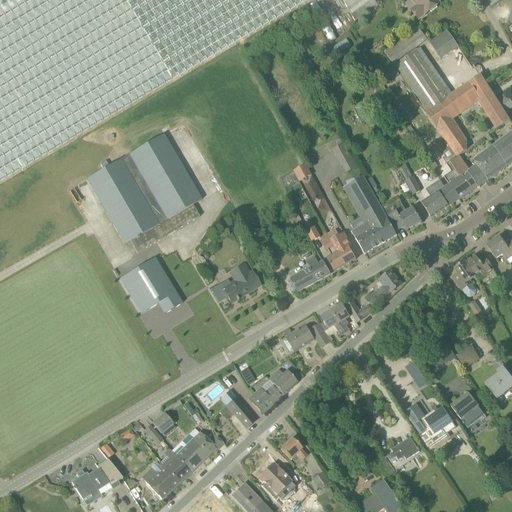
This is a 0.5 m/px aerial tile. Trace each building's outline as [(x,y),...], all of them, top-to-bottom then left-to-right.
[(0,0),(0,183),(21,171),(173,81),(173,80),(309,0),(0,0)] [(372,0),(342,0),(354,21),(377,6),(372,0)] [(412,10),(419,20),(440,4),(436,0),(414,0),(419,5),(412,10)] [(328,42),(337,38),(317,1),(309,5),(328,42)] [(393,64),(427,40),(419,28),(384,53),(393,64)] [(441,60),(459,48),(448,31),(430,43),(441,60)] [(347,39),(332,48),(336,55),(351,47),(347,39)] [(481,75),(480,76),(452,95),(420,49),(395,66),(428,113),(426,114),(449,147),(457,158),(459,157),(466,152),(466,146),(466,142),(464,138),(453,120),(479,102),(490,120),(497,130),(510,122),(481,75)] [(309,61),(304,65),(314,82),(319,79),(309,61)] [(384,78),(388,83),(399,76),(395,70),(384,78)] [(511,105),(507,97),(499,102),(504,110),(511,105)] [(200,218),(193,206),(202,201),(163,135),(86,180),(124,246),(132,241),(138,253),(200,218)] [(511,135),(494,149),(507,168),(511,164),(511,135)] [(344,144),(334,150),(346,173),(357,168),(344,144)] [(478,188),(507,168),(494,149),(474,163),(476,166),(469,171),(459,157),(457,158),(449,147),(442,152),(450,163),(461,178),(468,173),(478,188)] [(312,176),(306,165),(294,172),(300,183),(312,176)] [(288,175),(293,184),(299,181),(294,173),(288,175)] [(460,178),(449,186),(460,200),(476,190),(478,188),(468,173),(461,178),(460,178)] [(343,189),(364,225),(351,233),(365,255),(397,237),(363,178),(343,189)] [(422,192),(414,178),(406,182),(414,197),(422,192)] [(432,219),(460,200),(449,186),(422,204),(432,219)] [(397,213),(389,217),(397,232),(405,227),(407,231),(421,223),(413,209),(407,213),(399,200),(392,204),(397,213)] [(312,242),(314,241),(320,238),(315,228),(307,232),(312,242)] [(335,232),(329,235),(332,241),(331,241),(345,266),(356,260),(349,247),(351,246),(344,234),(338,237),(335,232)] [(334,273),(345,266),(331,241),(332,241),(329,235),(321,240),(324,245),(322,246),(326,252),(328,250),(332,257),(327,260),(334,273)] [(511,242),(511,241),(505,245),(500,237),(486,247),(496,260),(503,255),(507,261),(511,257),(511,242)] [(475,256),(466,263),(476,277),(480,274),(484,279),(494,271),(491,266),(485,270),(475,256)] [(310,269),(290,279),(298,293),(330,275),(323,262),(319,264),(316,258),(307,263),(310,269)] [(158,305),(164,315),(182,304),(155,259),(120,280),(141,315),(158,305)] [(452,278),(466,298),(470,298),(475,295),(476,291),(472,285),(473,285),(470,282),(476,277),(466,263),(465,262),(454,270),(457,274),(452,278)] [(252,272),(249,274),(244,266),(230,274),(235,282),(229,285),(228,282),(212,291),(219,302),(228,297),(232,304),(237,301),(238,302),(239,301),(238,300),(260,286),(252,272)] [(402,285),(391,271),(379,281),(384,287),(367,300),(373,307),(402,285)] [(475,302),(469,306),(480,323),(486,319),(475,302)] [(342,305),(332,312),(346,335),(350,332),(347,327),(349,325),(346,320),(349,318),(342,305)] [(368,306),(359,312),(356,308),(350,312),(357,324),(364,319),(363,318),(372,312),(368,306)] [(326,326),(323,328),(329,337),(337,332),(341,338),(346,335),(332,312),(321,318),(326,326)] [(331,344),(327,338),(329,337),(323,328),(322,329),(320,325),(309,332),(306,327),(286,339),(287,341),(284,342),(290,353),(293,351),(295,354),(314,342),(313,340),(315,339),(321,349),(331,344)] [(444,345),(433,351),(442,365),(452,359),(444,345)] [(479,361),(471,348),(457,356),(465,369),(479,361)] [(256,382),(247,368),(240,373),(248,386),(256,382)] [(497,401),(511,388),(511,381),(503,369),(498,373),(500,375),(486,386),(497,401)] [(268,380),(283,397),(298,383),(287,372),(283,375),(279,371),(268,380)] [(423,385),(419,376),(413,379),(418,387),(423,385)] [(263,415),(283,397),(268,380),(249,399),(263,415)] [(465,425),(468,429),(485,416),(476,403),(475,402),(474,402),(469,394),(452,408),(457,416),(459,417),(463,423),(464,425),(465,425)] [(246,430),(256,422),(236,399),(227,407),(246,430)] [(406,413),(420,434),(419,435),(434,457),(454,444),(452,441),(461,436),(443,410),(426,422),(423,417),(424,417),(416,406),(406,413)] [(175,429),(172,425),(164,415),(153,424),(161,434),(164,438),(175,429)] [(163,441),(158,435),(150,426),(144,431),(152,440),(156,446),(163,441)] [(120,442),(134,437),(132,430),(118,434),(120,442)] [(201,463),(213,452),(215,450),(201,434),(194,440),(189,435),(179,445),(188,455),(191,455),(193,458),(194,456),(201,463)] [(296,455),(299,458),(302,461),(308,456),(292,439),(280,450),(290,461),(296,455)] [(392,451),(394,454),(386,459),(395,473),(404,467),(402,465),(420,454),(410,439),(392,451)] [(114,454),(113,453),(106,445),(100,450),(107,459),(114,454)] [(176,457),(191,473),(201,463),(194,456),(193,458),(191,455),(188,455),(179,445),(172,452),(176,457)] [(162,464),(180,483),(191,473),(176,457),(172,452),(170,449),(164,455),(168,459),(162,464)] [(88,493),(92,498),(99,494),(100,495),(111,489),(110,487),(123,479),(108,461),(97,467),(98,470),(88,476),(87,474),(71,483),(74,488),(73,488),(74,490),(75,490),(80,498),(88,493)] [(159,462),(150,470),(141,479),(162,501),(180,483),(162,464),(159,462)] [(259,479),(276,497),(290,483),(273,465),(259,479)] [(323,473),(313,480),(320,491),(330,484),(323,473)] [(373,489),(376,494),(379,497),(373,501),(371,498),(357,508),(359,511),(379,511),(384,509),(385,511),(399,511),(402,510),(401,508),(403,507),(384,481),(373,489)] [(263,511),(267,508),(262,503),(245,484),(237,491),(239,494),(233,499),(245,511),(263,511)] [(335,498),(330,489),(326,491),(331,501),(335,498)]
